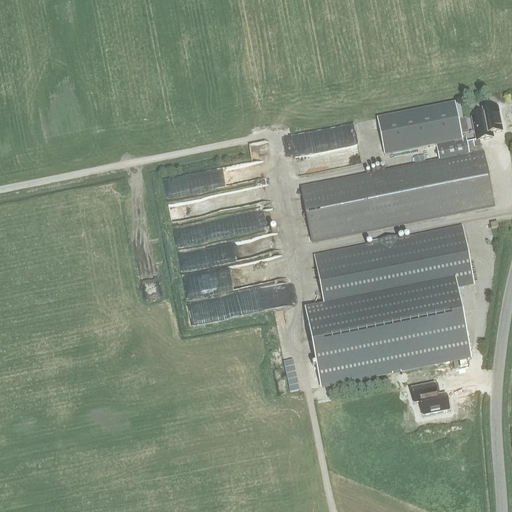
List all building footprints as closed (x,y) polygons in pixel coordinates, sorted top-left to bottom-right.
[(455,104),(377,119),(384,156),(436,146),(439,161),(469,155),(468,154),(482,151),(480,141),(493,138),(491,127),(489,127),(486,115),(472,118),(476,141),(473,142),(474,149),(468,150),(466,139),(462,140),(455,104)] [(354,123),(317,131),(325,171),(362,163),(354,123)] [(252,156),(271,152),(269,140),(250,144),(252,156)] [(439,163),(301,190),(308,224),(312,242),(400,224),(494,206),(484,156),(483,156),(482,151),(468,154),(469,155),(439,161),(439,163)] [(185,243),(182,227),(173,229),(176,245),(185,243)] [(326,312),(307,316),(321,387),(470,358),(456,287),(473,283),(463,230),(399,242),(398,237),(378,241),(379,246),(315,259),(326,312)] [(434,378),(409,383),(413,400),(419,399),(422,413),(449,407),(445,389),(436,391),(434,378)] [(324,511),(314,461),(176,490),(181,511),(324,511)]
